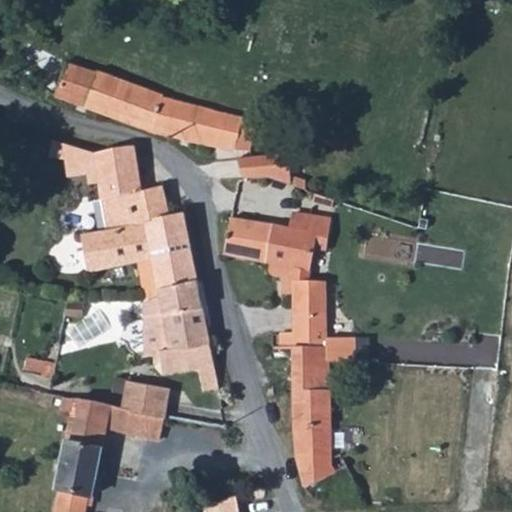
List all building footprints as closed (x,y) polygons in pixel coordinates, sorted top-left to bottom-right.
[(233,148),(248,147),(253,119),(189,103),(160,96),(160,93),(107,73),(93,68),(91,70),(63,61),(59,72),(53,96),(76,104),(116,118),(153,131),(186,139),(206,144),(233,148)] [(90,151),(101,212),(104,227),(77,232),(86,270),(130,261),(149,257),(156,287),(195,279),(186,233),(182,211),(168,214),(164,200),(161,185),(158,185),(140,189),(135,164),(130,144),(97,149),(90,151)] [(239,177),(263,175),(256,155),(233,156),(239,177)] [(220,252),(237,256),(307,269),(314,245),(325,248),(327,234),(274,222),(252,219),(230,216),(227,219),(220,252)] [(146,295),(143,297),(143,300),(140,304),(141,324),(140,326),(142,348),(143,354),(160,351),(162,373),(196,368),(201,389),(218,386),(213,364),(208,342),(195,279),(156,287),(157,293),(146,295)] [(353,361),(352,338),(352,337),(324,337),(323,316),(326,316),(323,279),(293,280),(288,281),(288,294),(291,329),(278,329),(278,345),(289,345),(326,343),(325,361),(334,361),(353,361)] [(301,486),(304,486),(329,474),(329,445),(327,387),(326,367),(334,367),(334,361),(325,361),(326,343),(289,345),(290,370),(290,395),(291,445),(293,451),(301,486)] [(125,379),(119,406),(148,412),(159,413),(165,415),(169,387),(125,379)] [(104,403),(61,395),(60,399),(59,406),(71,408),(66,437),(64,437),(60,457),(55,488),(57,488),(51,511),(85,511),(89,495),(92,495),(94,487),(96,478),(105,425),(129,429),(144,433),(148,412),(119,406),(104,403)] [(267,511),(265,502),(252,506),(239,509),(234,494),(205,507),(200,511),(267,511)]
